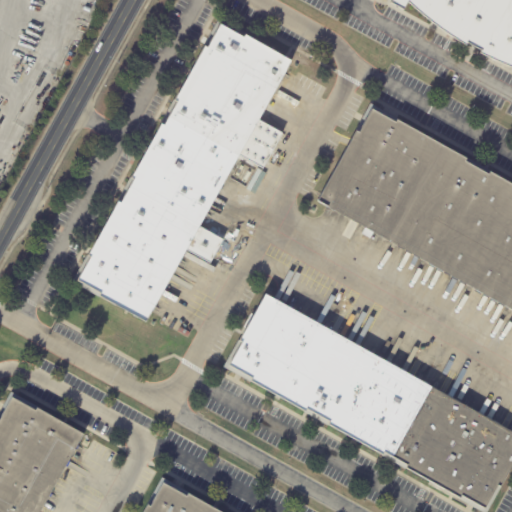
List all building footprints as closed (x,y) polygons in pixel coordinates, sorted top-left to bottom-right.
[(511,0),(391,0),(389,4),(511,72),(511,0)] [(144,327),(293,66),(220,27),(74,285),(144,327)] [(511,311),(511,189),(369,110),(316,200),(511,311)] [(483,511),(485,511),(511,466),(511,432),(265,294),(226,369),(483,511)] [(0,511),(40,511),(83,436),(11,396),(0,415),(0,511)] [(219,511),(162,480),(144,511),(219,511)]
